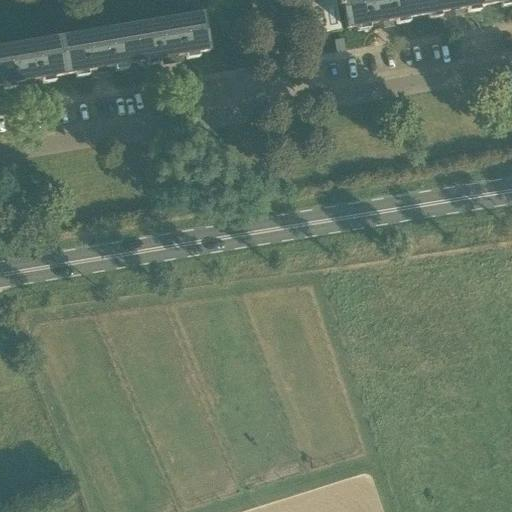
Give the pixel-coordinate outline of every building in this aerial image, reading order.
[(303,0),(309,35),(341,30),(340,26),(345,26),(340,0),(303,0)] [(417,18),(414,0),(340,0),(345,26),(345,30),(417,18)] [(488,0),(414,0),(417,18),(489,5),(488,0)] [(202,17),(130,28),(137,65),(209,54),(202,17)] [(137,65),(130,28),(58,40),(64,77),(137,65)] [(0,87),(64,77),(58,40),(0,49),(0,87)]
